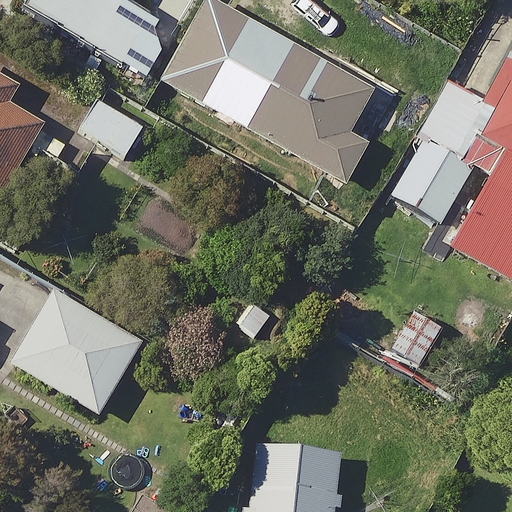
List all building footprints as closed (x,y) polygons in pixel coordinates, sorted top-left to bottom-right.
[(135,0),(50,0),(37,22),(124,72),(142,40),(120,27),(135,0)] [(0,216),(58,118),(0,83),(0,216)] [(511,94),(499,119),(443,91),(386,203),(442,232),(472,172),(499,186),(461,260),(511,285),(511,94)] [(152,129),(98,99),(78,134),(131,165),(152,129)] [(147,352),(56,301),(16,373),(107,424),(147,352)] [(337,511),(342,467),(260,459),(255,511),(337,511)]
